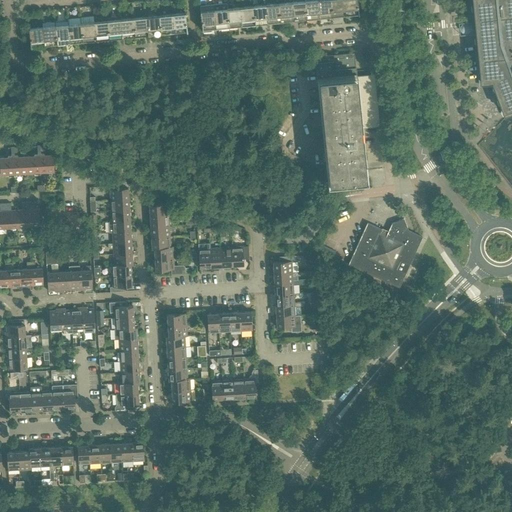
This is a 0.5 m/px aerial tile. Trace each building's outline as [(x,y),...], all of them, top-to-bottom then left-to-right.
[(314,19),(319,18),(317,0),(313,0),(304,1),(306,19),(314,19)] [(324,17),(332,17),(330,0),(317,0),(319,18),(324,18),(324,17)] [(340,16),(345,16),(343,0),(330,0),(332,17),(340,16)] [(343,0),(345,16),(350,15),(358,14),(358,15),(359,15),(359,12),(358,12),(357,0),(343,0)] [(511,0),(475,0),(479,28),(484,82),(495,81),(505,110),(511,107),(511,0)] [(298,20),(306,19),(304,1),(291,2),(293,21),(298,20)] [(288,21),(293,21),(291,2),(279,4),(281,22),(288,21)] [(216,29),(221,28),(229,27),(227,10),(227,9),(226,3),(213,4),(216,29)] [(212,29),(216,29),(213,4),(200,6),(200,11),(200,14),(201,14),(202,28),(202,30),(203,30),(203,32),(211,31),(211,32),(212,32),(212,29)] [(273,23),(281,22),(279,4),(266,5),(267,24),(273,23)] [(263,24),(267,24),(266,5),(253,6),(255,24),(263,24)] [(247,25),(255,24),(253,6),(240,8),(242,26),(247,26),(247,25)] [(237,27),(242,26),(240,8),(227,9),(227,10),(229,27),(237,26),(237,27)] [(184,13),(172,14),(174,33),(178,32),(179,32),(186,31),(186,32),(187,32),(187,29),(186,19),(185,15),(186,15),(186,12),(184,12),(184,13)] [(169,33),(174,33),(172,14),(159,15),(161,34),(169,33)] [(153,34),(161,34),(159,15),(146,17),(148,35),(153,35),(153,34)] [(133,18),(135,36),(143,36),(148,35),(146,17),(133,18)] [(69,24),(68,24),(70,43),(75,43),(75,42),(83,41),(81,23),(80,18),(68,19),(69,24)] [(120,19),(122,38),(127,37),(135,36),(133,18),(120,19)] [(117,38),(122,38),(120,19),(107,20),(109,39),(117,38)] [(101,40),(109,39),(107,20),(94,22),(96,41),(101,40)] [(68,21),(55,22),(57,44),(65,43),(65,44),(70,43),(68,24),(68,21)] [(42,23),(42,27),(44,46),(50,45),(57,44),(55,22),(42,23)] [(81,23),(83,41),(91,41),(96,41),(94,22),(87,23),(81,23)] [(44,46),(42,27),(30,28),(29,28),(29,31),(31,45),(30,45),(31,47),(32,47),(33,47),(39,46),(44,46)] [(327,183),(362,179),(367,179),(354,53),(315,57),(326,165),(326,170),(327,174),(327,183)] [(27,173),(41,172),(39,146),(34,146),(35,153),(34,156),(26,156),(27,173)] [(39,146),(41,172),(54,171),(53,154),(45,155),(44,153),(43,146),(39,146)] [(0,166),(0,175),(14,174),(12,147),(8,148),(9,155),(7,157),(0,157),(0,166)] [(12,147),(14,174),(27,173),(26,156),(19,157),(17,154),(17,147),(12,147)] [(110,200),(129,199),(128,188),(126,188),(126,182),(119,179),(118,179),(118,181),(106,181),(107,189),(110,189),(110,200)] [(111,211),(130,210),(129,199),(110,200),(111,211)] [(18,227),(29,226),(27,202),(22,202),(22,208),(23,208),(23,210),(17,210),(18,227)] [(27,202),(29,226),(40,226),(39,209),(32,209),(31,207),(33,207),(32,202),(27,202)] [(5,203),(7,228),(18,227),(17,210),(10,211),(10,209),(11,208),(11,203),(5,203)] [(150,216),(169,215),(168,204),(149,205),(150,216)] [(112,222),(130,221),(130,210),(111,211),(112,221),(112,222)] [(151,227),(169,226),(169,215),(150,216),(151,227)] [(416,235),(408,231),(404,219),(392,224),(388,233),(367,223),(349,265),(399,288),(422,237),(416,235)] [(112,232),(131,231),(130,221),(112,222),(112,221),(109,221),(109,232),(112,232)] [(151,238),(170,237),(169,226),(151,227),(151,238)] [(113,243),(131,241),(131,231),(112,232),(113,243)] [(171,247),(170,237),(151,238),(152,249),(154,249),(154,248),(171,247)] [(132,253),(131,241),(113,243),(108,243),(108,248),(113,248),(114,254),(132,253)] [(210,243),(198,244),(199,268),(211,267),(210,248),(210,243)] [(232,247),(234,266),(244,265),(243,259),(249,259),(248,246),(234,247),(232,247)] [(321,252),(333,257),(335,252),(324,246),(321,252)] [(155,259),(174,258),(173,247),(171,247),(154,248),(154,249),(155,259)] [(222,266),(234,266),(232,247),(221,248),(222,266)] [(211,267),(222,266),(221,248),(210,248),(211,267)] [(47,264),(57,264),(56,252),(46,252),(47,264)] [(130,264),(131,264),(133,264),(132,253),(114,254),(114,264),(114,265),(130,264)] [(274,273),(292,272),(292,261),(300,261),(299,255),(279,257),(279,262),(273,262),(274,273)] [(174,269),(174,265),(174,258),(155,259),(156,270),(171,269),(174,269)] [(31,262),(32,285),(43,285),(42,268),(35,268),(35,261),(31,262)] [(21,286),(32,285),(31,262),(27,262),(27,269),(20,269),(21,286)] [(0,287),(10,287),(9,263),(5,263),(6,270),(0,270),(0,287)] [(21,286),(20,269),(13,270),(13,263),(9,263),(10,287),(21,286)] [(131,275),(131,264),(130,264),(114,265),(114,264),(112,265),(112,276),(131,275)] [(70,290),(81,289),(80,271),(79,265),(69,266),(69,271),(70,290)] [(184,265),(174,265),(174,269),(171,269),(171,274),(185,273),(185,266),(184,265)] [(81,289),(92,288),(91,270),(91,266),(86,266),(86,270),(80,271),(81,289)] [(59,290),(70,290),(69,271),(58,272),(59,290)] [(48,291),(59,290),(58,272),(47,273),(48,291)] [(293,283),(293,281),(292,272),(274,273),(274,284),(293,283)] [(131,275),(112,276),(113,287),(110,287),(110,292),(125,291),(125,286),(132,286),(131,275)] [(293,285),(293,283),(274,284),(275,295),(294,293),(293,285)] [(294,305),(294,302),(294,293),(275,295),(276,306),(294,305)] [(115,318),(134,317),(133,306),(127,306),(127,301),(109,302),(110,313),(115,312),(115,318)] [(313,313),(321,313),(320,303),(313,304),(313,313)] [(295,315),(294,306),(294,305),(276,306),(276,317),(295,315)] [(93,308),(82,309),(83,328),(83,332),(95,332),(94,327),(94,319),(93,308)] [(73,333),(77,332),(77,328),(83,328),(82,309),(71,310),(73,333)] [(50,329),(62,329),(61,310),(49,311),(50,329)] [(68,333),(73,333),(71,310),(61,310),(62,329),(62,330),(68,329),(68,333)] [(230,332),(241,331),(240,312),(229,313),(230,332)] [(240,312),(241,331),(252,330),(251,312),(240,312)] [(219,332),(230,332),(229,313),(218,314),(219,332)] [(168,325),(186,324),(186,314),(167,315),(168,325)] [(208,333),(219,332),(218,314),(207,314),(208,333)] [(295,315),(276,317),(277,328),(292,327),(292,330),(294,331),(298,331),(301,328),(300,318),(297,316),(295,316),(295,315)] [(134,328),(134,327),(134,317),(115,318),(116,329),(118,329),(134,328)] [(25,336),(25,335),(25,325),(24,325),(24,321),(12,322),(12,325),(6,326),(7,337),(25,336)] [(185,335),(185,336),(187,336),(186,324),(168,325),(169,336),(185,335)] [(119,339),(137,338),(137,327),(134,327),(134,328),(118,329),(116,329),(114,330),(114,339),(119,339)] [(26,347),(32,346),(31,335),(25,335),(25,336),(7,337),(7,348),(26,347)] [(185,346),(185,336),(185,335),(169,336),(166,336),(167,348),(185,346)] [(119,350),(138,349),(137,338),(119,339),(119,350)] [(201,346),(197,346),(198,356),(206,356),(206,345),(201,346)] [(167,358),(186,357),(185,346),(167,348),(167,358)] [(8,358),(27,357),(26,347),(7,348),(8,358)] [(120,362),(139,360),(138,349),(119,350),(120,362)] [(27,357),(8,358),(9,370),(27,369),(27,357)] [(168,370),(187,369),(186,357),(167,358),(168,370)] [(121,372),(139,371),(139,360),(120,362),(121,372)] [(187,379),(187,378),(187,369),(168,370),(169,381),(171,380),(187,379)] [(244,379),(245,398),(256,397),(255,382),(258,382),(257,370),(253,370),(252,373),(252,376),(251,376),(249,377),(249,379),(244,379)] [(137,382),(137,383),(140,382),(139,371),(121,372),(121,383),(137,382)] [(172,391),(190,389),(190,378),(187,378),(187,379),(171,380),(172,391)] [(234,398),(245,398),(244,379),(233,380),(234,398)] [(212,400),(223,399),(222,380),(211,381),(212,400)] [(223,399),(234,398),(233,380),(222,380),(223,399)] [(138,393),(137,383),(137,382),(121,383),(119,383),(119,394),(117,394),(138,393)] [(62,385),(64,409),(75,408),(75,399),(78,398),(77,384),(62,385)] [(53,409),(64,409),(62,385),(52,386),(52,391),(53,409)] [(41,391),(41,386),(31,387),(31,392),(32,411),(42,410),(41,391)] [(190,389),(172,391),(172,402),(187,401),(187,406),(195,406),(195,400),(191,401),(190,389)] [(42,410),(53,409),(52,391),(41,391),(42,410)] [(21,411),(32,411),(31,392),(20,393),(21,411)] [(10,412),(21,411),(20,393),(9,393),(10,412)] [(138,393),(117,394),(117,405),(115,407),(115,410),(133,409),(133,404),(139,404),(138,393)] [(132,443),(133,461),(144,460),(143,442),(132,443)] [(111,462),(122,462),(121,443),(110,444),(111,462)] [(122,462),(133,461),(132,443),(121,443),(122,462)] [(89,464),(101,463),(99,444),(88,445),(89,464)] [(101,463),(111,462),(110,444),(99,444),(101,463)] [(78,464),(89,464),(88,445),(77,446),(78,464)] [(61,447),(62,465),(73,465),(72,446),(61,447)] [(49,466),(51,466),(50,447),(39,448),(40,467),(49,466)] [(51,466),(53,466),(62,465),(61,447),(50,447),(51,466)] [(30,467),(40,467),(39,448),(28,449),(28,451),(29,451),(30,467)] [(30,470),(30,467),(29,451),(28,451),(17,452),(19,470),(30,470)] [(8,471),(19,470),(17,452),(7,452),(8,471)]
